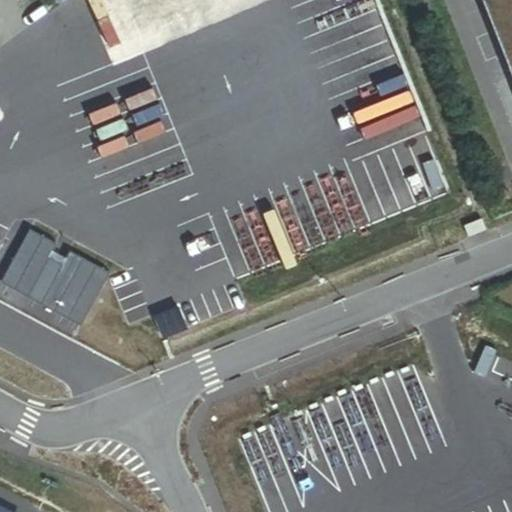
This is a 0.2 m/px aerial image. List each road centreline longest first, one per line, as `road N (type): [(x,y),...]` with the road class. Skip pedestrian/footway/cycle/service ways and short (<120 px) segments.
road 1 (unclassified): [(511,239),(191,384),(140,425)]
road 2 (unclassified): [(140,425),(40,430),(0,409)]
